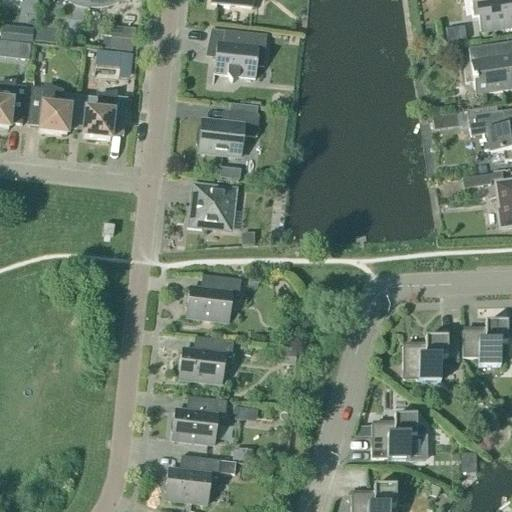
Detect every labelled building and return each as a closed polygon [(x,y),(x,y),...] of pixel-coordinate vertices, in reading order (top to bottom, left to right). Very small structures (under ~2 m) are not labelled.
[(89,0),(88,7),(107,9),(111,8),(115,6),(119,4),(123,1),(137,3),(137,0),(89,0)] [(210,0),(210,6),(251,11),(251,0),(210,0)] [(511,0),(468,0),(471,21),(477,20),(479,34),(511,28),(511,27),(510,15),(511,14),(511,0)] [(36,30),(35,45),(48,46),(50,31),(36,30)] [(111,35),(109,52),(132,55),(134,31),(122,30),(121,36),(111,35)] [(17,31),(15,44),(31,46),(32,33),(17,31)] [(210,33),(207,48),(215,49),(212,78),(225,80),(231,86),(238,81),(254,82),(255,70),(262,71),(265,39),(210,33)] [(511,92),(511,71),(511,70),(511,44),(467,51),(469,64),(462,73),(464,87),(472,86),(474,98),(511,92)] [(18,47),(16,62),(28,64),(30,48),(18,47)] [(130,59),(96,55),(95,69),(119,72),(119,75),(129,76),(130,59)] [(0,131),(7,133),(8,127),(21,128),(25,91),(13,89),(14,83),(0,85),(0,131)] [(74,133),(78,99),(59,96),(60,93),(42,86),(42,92),(30,90),(26,129),(39,131),(38,136),(65,139),(66,133),(74,133)] [(78,99),(74,133),(83,134),(82,141),(108,144),(109,138),(122,140),(126,102),(114,100),(115,94),(97,97),(97,101),(78,99)] [(229,107),(228,115),(256,118),(257,110),(229,107)] [(511,112),(466,119),(469,140),(487,137),(490,157),(502,155),(503,165),(511,163),(511,112)] [(255,141),(258,118),(256,118),(228,115),(226,127),(201,124),(197,156),(239,160),(241,139),(255,141)] [(460,117),(444,119),(446,132),(462,129),(460,117)] [(221,169),(220,181),(239,184),(241,172),(221,169)] [(500,177),(476,180),(478,190),(490,188),(489,184),(501,182),(500,177)] [(511,184),(495,187),(499,215),(496,215),(499,231),(511,229),(511,184)] [(229,233),(232,193),(192,189),(190,216),(188,216),(186,232),(201,233),(201,230),(229,233)] [(112,239),(113,229),(102,227),(101,238),(112,239)] [(253,238),(241,239),(242,249),(253,249),(253,238)] [(238,299),(240,284),(201,279),(199,293),(188,292),(185,321),(227,326),(230,298),(238,299)] [(506,347),(506,325),(484,325),(484,335),(462,335),(462,334),(461,334),(461,362),(477,362),(477,369),(499,369),(499,347),(506,347)] [(283,331),(281,347),(295,348),(297,332),(283,331)] [(446,344),(446,340),(424,340),(424,350),(402,350),(402,349),(401,349),(401,377),(417,377),(417,384),(439,384),(439,362),(457,362),(457,344),(446,344)] [(230,361),(232,345),(194,341),(192,355),(181,354),(177,383),(220,388),(223,360),(230,361)] [(282,353),(281,363),(295,364),(296,355),(282,353)] [(223,421),(225,405),(187,400),(185,416),(174,414),(170,444),(213,449),(216,421),(223,421)] [(233,410),(231,422),(242,423),(243,412),(233,410)] [(370,455),(370,462),(386,462),(408,462),(426,462),(426,440),(415,440),(415,419),(393,419),(393,428),(371,428),(370,428),(370,455)] [(218,464),(179,459),(178,475),(167,474),(163,503),(206,508),(209,480),(216,480),(217,475),(218,464)] [(218,464),(217,475),(232,477),(234,465),(218,464)] [(395,510),(395,489),(373,489),(373,498),(351,499),(351,498),(349,498),(349,511),(387,511),(388,510),(395,510)] [(432,490),(429,499),(435,501),(438,492),(432,490)]
